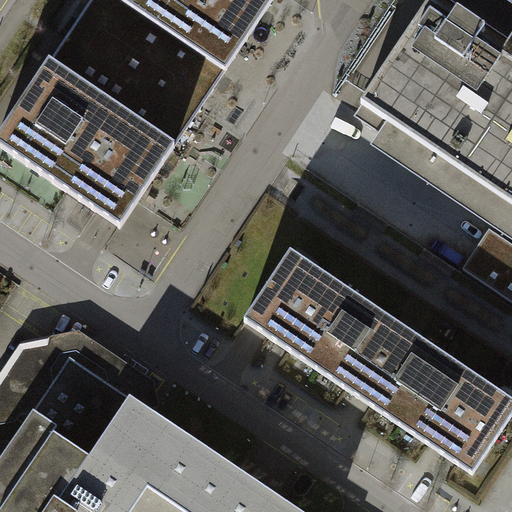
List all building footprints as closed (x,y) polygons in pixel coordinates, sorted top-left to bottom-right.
[(92,0),(73,28),(199,112),(274,0),(92,0)] [(511,61),(425,2),(359,104),(511,207),(511,61)] [(199,112),(73,28),(0,136),(0,148),(120,229),(199,112)] [(511,248),(489,233),(464,270),(511,302),(511,248)] [(511,405),(286,252),(239,320),(249,326),(294,357),(371,409),(442,457),(466,473),(511,408),(511,405)] [(0,511),(293,511),(68,358),(41,395),(0,456),(0,511)]
